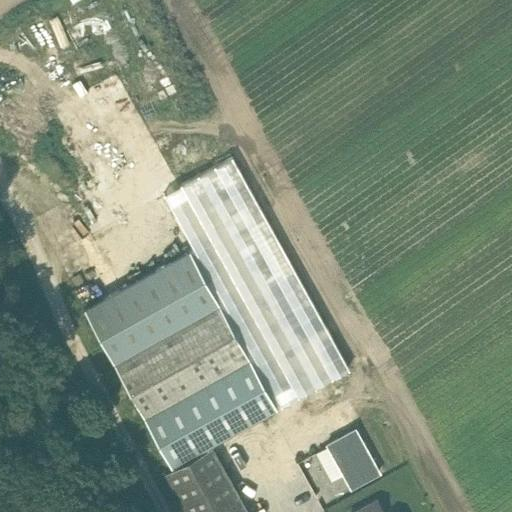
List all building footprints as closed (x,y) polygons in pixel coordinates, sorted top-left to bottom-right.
[(213,117),(194,126),(224,188),(230,186),(236,198),(245,193),(253,210),(250,211),(260,231),(267,228),(213,117)] [(189,129),(159,143),(212,258),(242,244),(189,129)] [(190,248),(85,305),(114,361),(143,414),(172,465),(277,406),(248,355),(219,302),(190,248)] [(298,420),(329,407),(264,260),(233,274),(298,420)] [(349,486),(379,470),(355,427),(325,443),(349,486)] [(248,511),(211,444),(165,469),(188,511),(248,511)] [(384,511),(377,499),(353,511),(384,511)]
